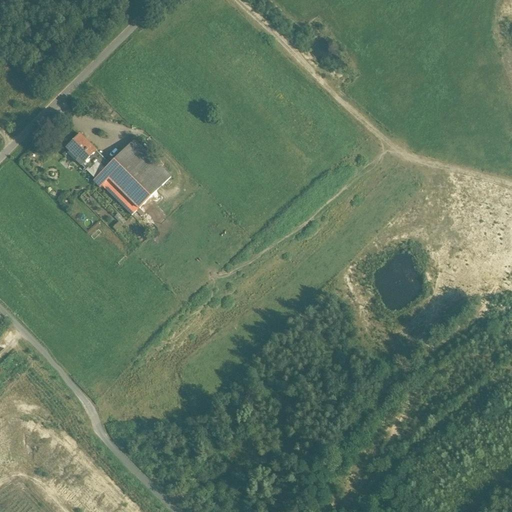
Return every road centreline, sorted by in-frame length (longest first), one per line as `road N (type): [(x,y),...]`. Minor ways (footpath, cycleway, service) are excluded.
road 1 (track): [(175,511),(0,312)]
road 2 (track): [(422,156),(395,146),(240,0)]
road 3 (unclassified): [(0,156),(156,0)]
road 4 (track): [(422,156),(494,315),(511,328)]
